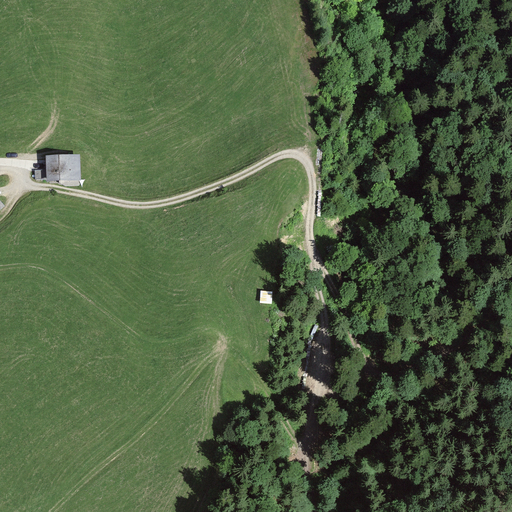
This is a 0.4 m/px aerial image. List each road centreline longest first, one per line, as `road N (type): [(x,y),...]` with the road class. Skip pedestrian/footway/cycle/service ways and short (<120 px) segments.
road 1 (track): [(25,165),(33,187),(152,206),(215,189),(273,161),(304,160),(323,266),(372,373),(391,378),(511,324)]
road 2 (track): [(0,267),(38,266),(57,275),(134,336),(172,342),(214,334),(269,395),(298,451),(314,511)]
road 3 (track): [(321,250),(315,265),(327,362),(302,466)]
